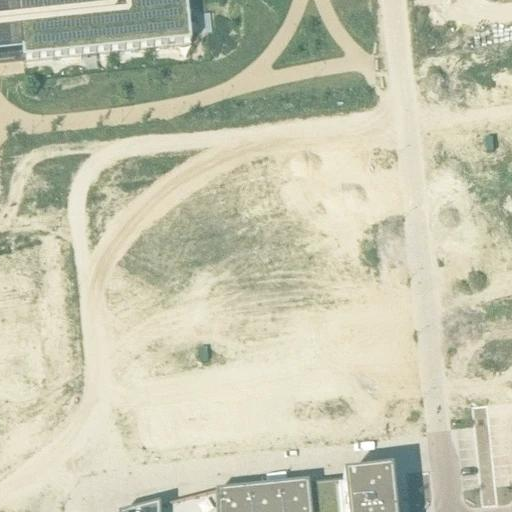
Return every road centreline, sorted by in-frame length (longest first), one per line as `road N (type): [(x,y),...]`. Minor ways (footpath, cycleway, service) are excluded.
road 1 (residential): [(392,0),(442,462)]
road 2 (unknown): [(22,155),(405,116)]
road 3 (residential): [(121,511),(214,487),(442,462)]
road 4 (residential): [(201,265),(208,337),(318,324)]
road 5 (residential): [(100,413),(0,490)]
